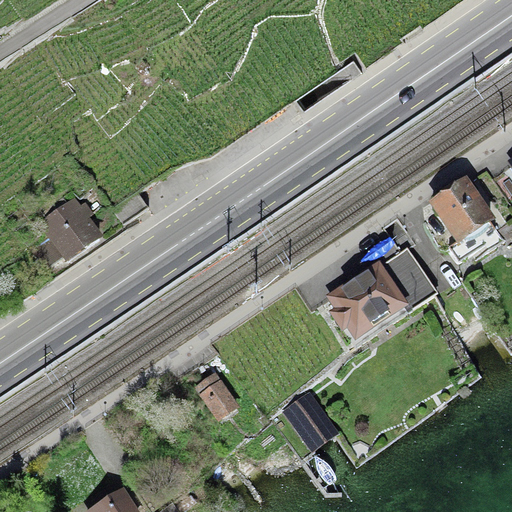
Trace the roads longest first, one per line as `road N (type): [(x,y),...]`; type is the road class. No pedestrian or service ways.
road 1 (residential): [(511,132),(0,486)]
road 2 (primary): [(511,14),(0,362)]
